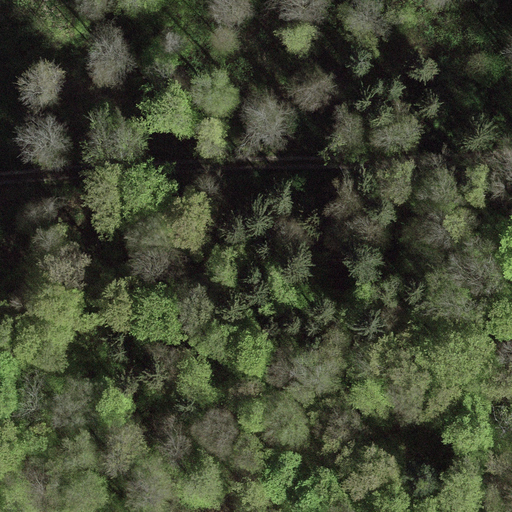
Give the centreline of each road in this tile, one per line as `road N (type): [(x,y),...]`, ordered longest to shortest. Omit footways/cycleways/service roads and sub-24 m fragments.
road 1 (track): [(511,155),(0,178)]
road 2 (track): [(0,121),(57,55),(126,0)]
road 3 (track): [(511,78),(420,158)]
